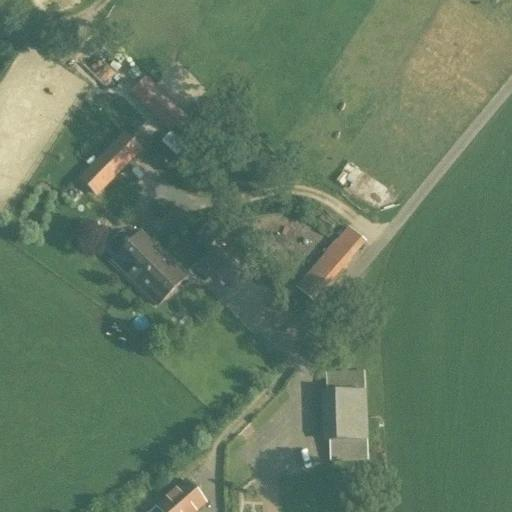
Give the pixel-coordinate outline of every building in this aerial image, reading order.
[(145,77),(129,93),(167,132),(184,115),(145,77)] [(88,171),(103,186),(120,168),(105,154),(88,171)] [(311,303),(361,245),(342,228),(333,239),(291,204),(259,241),(302,277),(293,288),(311,303)] [(157,308),(185,279),(139,234),(111,263),(157,308)] [(216,248),(202,262),(228,287),(242,273),(216,248)] [(327,395),(365,392),(364,373),(326,375),(327,395)] [(365,392),(327,395),(318,396),(321,443),(327,443),(329,465),(370,461),(365,392)] [(157,511),(195,511),(204,504),(185,482),(178,488),(155,508),(157,511)]
